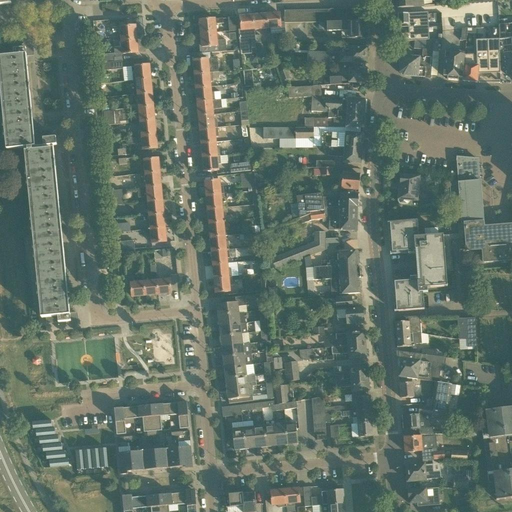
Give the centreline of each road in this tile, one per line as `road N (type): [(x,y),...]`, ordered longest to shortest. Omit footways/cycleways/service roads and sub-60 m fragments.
road 1 (residential): [(195,311),(98,320),(64,0)]
road 2 (residential): [(391,459),(372,225),(379,84)]
road 3 (residential): [(195,311),(166,7)]
road 4 (residential): [(210,477),(391,459)]
road 5 (residential): [(202,387),(102,396),(103,408),(66,411)]
road 6 (residential): [(503,97),(379,84)]
